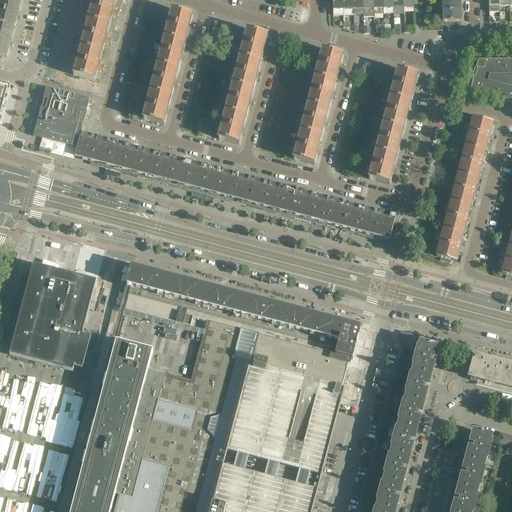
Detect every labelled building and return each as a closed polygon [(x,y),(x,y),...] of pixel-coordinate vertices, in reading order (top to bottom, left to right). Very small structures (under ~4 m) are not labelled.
[(0,0),(0,27),(13,31),(18,12),(21,3),(7,0),(0,0)] [(100,80),(117,0),(93,0),(77,76),(100,80)] [(343,10),(343,0),(332,0),(333,11),(343,10)] [(353,10),(353,0),(343,0),(343,10),(353,10)] [(363,10),(363,0),(353,0),(353,10),(363,10)] [(373,10),(373,0),(363,0),(363,10),(373,10)] [(383,9),(383,0),(373,0),(373,10),(383,9)] [(393,9),(393,0),(383,0),(383,9),(384,14),(393,14),(393,9)] [(403,9),(403,0),(393,0),(393,9),(403,9)] [(414,9),(413,0),(403,0),(403,9),(414,9)] [(461,11),(460,1),(442,2),(442,12),(461,11)] [(149,20),(153,5),(146,4),(143,18),(149,20)] [(155,22),(159,7),(153,5),(149,20),(155,22)] [(161,23),(165,9),(159,7),(155,22),(161,23)] [(168,25),(171,11),(172,11),(172,10),(165,9),(161,23),(168,25)] [(184,44),(189,26),(192,16),(172,11),(171,11),(168,25),(164,38),(184,44)] [(461,22),(461,11),(442,12),(443,22),(461,22)] [(224,40),(228,25),(222,23),(218,38),(224,40)] [(230,42),(234,27),(228,25),(224,40),(230,42)] [(0,56),(6,58),(11,42),(13,31),(0,27),(0,56)] [(237,43),(240,28),(234,27),(230,42),(237,43)] [(243,45),(247,31),(247,30),(240,28),(237,43),(243,45)] [(259,63),(264,46),(267,36),(247,31),(243,45),(239,58),(259,63)] [(177,71),(182,53),(184,44),(164,38),(157,65),(177,71)] [(299,60),(303,45),(297,43),(293,58),(299,60)] [(306,61),(309,47),(303,45),(299,60),(306,61)] [(312,63),(316,48),(309,47),(306,61),(312,63)] [(318,65),(322,50),(323,51),(323,50),(316,48),(312,63),(318,65)] [(335,83),(339,65),(342,56),(323,51),(322,50),(318,65),(315,78),(335,83)] [(252,91),(257,72),(259,63),(239,58),(232,85),(252,91)] [(511,88),(511,59),(478,60),(476,68),(477,68),(475,76),(474,76),(469,92),(503,101),(504,99),(508,84),(511,85),(511,88)] [(374,80),(378,65),(372,63),(370,69),(369,69),(367,78),(374,80)] [(170,98),(175,80),(177,71),(157,65),(150,93),(170,98)] [(381,81),(385,67),(378,65),(374,80),(381,81)] [(367,78),(369,69),(370,68),(363,67),(360,78),(367,79),(367,78)] [(387,83),(391,68),(385,67),(381,81),(387,83)] [(393,85),(397,70),(398,71),(398,70),(391,68),(387,83),(393,85)] [(410,103),(415,85),(417,76),(398,71),(397,70),(393,85),(390,98),(410,103)] [(328,110),(332,92),(335,83),(315,78),(307,105),(328,110)] [(245,118),(250,99),(252,91),(232,85),(225,112),(245,118)] [(81,132),(90,100),(46,88),(43,99),(44,99),(42,108),(41,108),(33,137),(36,137),(39,138),(42,139),(71,147),(72,147),(72,146),(77,147),(81,132)] [(163,125),(167,109),(170,98),(150,93),(143,120),(163,125)] [(403,130),(408,112),(410,103),(390,98),(383,125),(403,130)] [(320,138),(325,119),(328,110),(307,105),(300,132),(320,138)] [(238,145),(242,129),(245,118),(225,112),(218,140),(238,145)] [(489,134),(492,123),(489,122),(489,119),(478,116),(477,119),(473,118),(466,146),(485,151),(487,141),(488,141),(490,134),(489,134)] [(396,157),(400,139),(403,130),(383,125),(376,152),(396,157)] [(91,161),(96,142),(97,136),(81,132),(77,147),(75,157),(73,166),(88,170),(91,161)] [(313,165),(318,149),(320,138),(300,132),(293,160),(313,165)] [(106,165),(111,146),(112,146),(113,140),(97,136),(96,142),(91,161),(106,165)] [(122,169),(127,150),(129,144),(113,140),(112,146),(111,146),(106,165),(122,169)] [(137,173),(143,154),(144,148),(129,144),(127,150),(122,169),(137,173)] [(481,168),(483,162),(482,161),(485,151),(466,146),(459,174),(477,179),(480,168),(481,168)] [(153,178),(158,158),(159,158),(160,152),(144,148),(143,154),(137,173),(153,178)] [(169,182),(174,162),(176,157),(160,152),(159,158),(158,158),(153,178),(169,182)] [(388,185),(393,168),(396,157),(376,152),(368,180),(388,185)] [(185,186),(190,167),(191,161),(176,157),(174,162),(169,182),(185,186)] [(200,190),(206,171),(208,165),(191,161),(190,167),(185,186),(200,190)] [(216,194),(221,175),(222,175),(223,169),(208,165),(206,171),(200,190),(216,194)] [(232,198),(237,179),(238,179),(239,173),(223,169),(222,175),(221,175),(216,194),(232,198)] [(248,202),(253,183),(255,177),(239,173),(238,179),(237,179),(232,198),(248,202)] [(474,196),(475,189),(477,179),(459,174),(451,201),(470,206),(473,196),(474,196)] [(263,207),(268,187),(269,188),(270,182),(255,177),(253,183),(248,202),(263,207)] [(279,211),(284,191),(285,192),(286,186),(270,182),(269,188),(268,187),(263,207),(279,211)] [(295,215),(300,196),(301,196),(302,190),(286,186),(285,192),(284,191),(279,211),(295,215)] [(311,219),(316,200),(318,194),(302,190),(301,196),(300,196),(295,215),(311,219)] [(326,223),(332,204),(334,198),(318,194),(316,200),(311,219),(326,223)] [(342,227),(347,208),(348,208),(349,202),(334,198),(332,204),(326,223),(342,227)] [(466,224),(468,217),(467,217),(470,206),(451,201),(444,229),(463,234),(466,224)] [(358,232),(363,212),(365,206),(359,205),(349,202),(348,208),(347,208),(342,227),(358,232)] [(373,236),(379,216),(380,211),(365,206),(363,212),(358,232),(373,236)] [(390,240),(396,215),(380,211),(379,216),(373,236),(390,240)] [(459,251),(461,245),(460,244),(463,234),(444,229),(436,257),(440,258),(440,261),(450,264),(452,261),(455,262),(458,251),(459,251)] [(511,246),(509,246),(502,275),(506,276),(506,279),(511,280),(511,246)] [(73,372),(96,282),(33,266),(9,356),(73,372)] [(312,511),(345,389),(342,388),(349,359),(352,360),(361,328),(267,303),(267,304),(266,304),(266,306),(259,304),(254,302),(254,301),(253,301),(254,300),(194,284),(131,267),(126,286),(131,287),(124,310),(190,327),(193,318),(206,322),(191,380),(148,369),(152,353),(111,342),(99,387),(104,388),(102,397),(100,403),(99,406),(95,404),(73,487),(72,487),(73,487),(70,497),(69,497),(69,498),(70,498),(66,511),(312,511)] [(92,337),(84,335),(75,369),(83,371),(92,337)] [(435,360),(436,358),(438,349),(419,343),(412,371),(431,376),(434,365),(432,364),(433,360),(435,360)] [(503,393),(510,368),(475,358),(471,375),(470,380),(477,382),(476,386),(503,393)] [(511,395),(511,368),(510,368),(503,393),(511,395)] [(425,391),(426,387),(428,387),(431,376),(412,371),(404,398),(424,403),(427,392),(425,391)] [(57,399),(60,387),(51,385),(48,396),(57,399)] [(418,418),(419,414),(421,415),(424,403),(404,398),(397,425),(417,430),(420,419),(418,418)] [(411,445),(412,441),(414,442),(417,430),(397,425),(390,452),(410,457),(413,446),(411,445)] [(485,465),(492,437),(473,432),(470,444),(472,445),(471,449),(469,448),(466,460),(485,465)] [(503,445),(506,435),(500,433),(497,444),(503,445)] [(510,447),(511,438),(511,436),(506,435),(503,445),(510,447)] [(403,472),(405,468),(407,469),(410,457),(390,452),(383,479),(402,484),(406,473),(403,472)] [(478,492),(485,465),(466,460),(463,471),(465,472),(464,476),(461,475),(458,487),(478,492)] [(396,499),(397,495),(399,496),(402,484),(383,479),(376,506),(395,511),(398,500),(396,499)] [(472,511),(478,492),(458,487),(455,498),(457,499),(456,503),(454,502),(451,511),(472,511)] [(16,511),(28,511),(31,501),(20,498),(16,511)]
